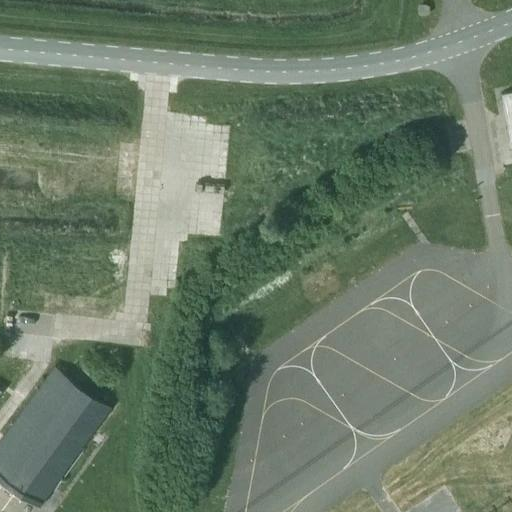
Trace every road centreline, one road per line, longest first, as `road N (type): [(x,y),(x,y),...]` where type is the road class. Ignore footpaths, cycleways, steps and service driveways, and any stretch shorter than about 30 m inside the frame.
road 1 (unclassified): [(511,22),(415,57),(317,71),(0,49)]
road 2 (track): [(388,0),(373,24),(335,38),(0,18)]
road 3 (track): [(17,321),(131,335),(160,63)]
